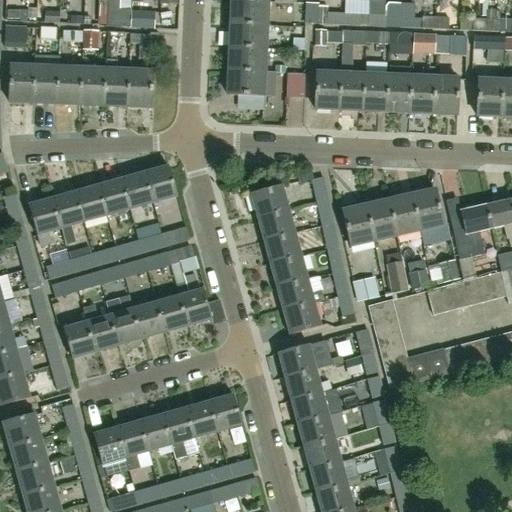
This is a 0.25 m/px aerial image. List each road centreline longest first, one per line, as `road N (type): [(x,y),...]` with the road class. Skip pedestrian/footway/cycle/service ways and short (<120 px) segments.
road 1 (residential): [(511,155),(188,140)]
road 2 (residential): [(243,345),(188,140)]
road 3 (residential): [(11,149),(188,140)]
road 4 (residential): [(287,511),(243,345)]
road 5 (residential): [(94,392),(243,345)]
road 6 (residential): [(188,140),(194,0)]
